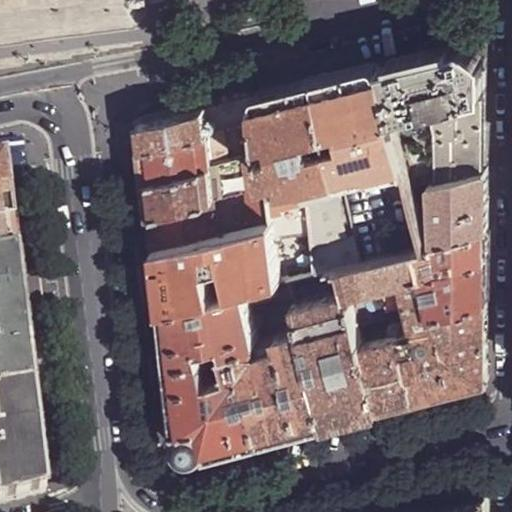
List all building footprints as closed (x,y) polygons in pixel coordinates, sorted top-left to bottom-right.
[(0,0),(0,46),(60,39),(130,31),(137,26),(144,19),(145,13),(146,6),(162,5),(163,8),(167,9),(171,7),(172,3),(171,0),(0,0)] [(402,59),(383,64),(396,112),(486,91),(486,58),(465,44),(450,48),(402,59)] [(347,73),(321,79),(343,172),(408,158),(396,112),(383,64),(347,73)] [(307,176),(308,179),(309,187),(317,268),(329,265),(362,258),(356,231),(348,233),(335,179),(339,179),(338,173),(343,172),(321,79),(289,86),(257,94),(260,120),(264,152),(269,182),(287,179),(307,176)] [(486,91),(396,112),(408,158),(415,185),(429,181),(487,169),(486,143),(486,91)] [(235,99),(219,104),(221,128),(260,120),(257,94),(235,99)] [(219,104),(206,107),(176,114),(140,122),(142,134),(143,145),(221,128),(219,104)] [(221,128),(143,145),(145,165),(147,178),(264,152),(260,120),(221,128)] [(149,197),(151,210),(269,185),(269,182),(264,152),(147,178),(149,197)] [(8,170),(7,156),(5,156),(3,157),(0,157),(0,192),(10,191),(8,170)] [(429,181),(415,185),(429,242),(434,241),(490,228),(490,191),(489,169),(487,169),(429,181)] [(269,185),(273,219),(155,245),(157,264),(162,306),(210,294),(204,274),(224,269),(229,290),(248,285),(291,275),(317,268),(309,187),(308,179),(307,176),(287,179),(269,182),(269,185)] [(155,245),(273,219),(269,185),(151,210),(153,231),(155,245)] [(12,204),(10,191),(0,192),(0,224),(14,222),(12,204)] [(15,231),(14,222),(0,224),(0,254),(18,252),(15,231)] [(490,228),(434,241),(435,243),(422,247),(427,270),(490,257),(490,241),(490,228)] [(491,300),(437,309),(427,270),(422,247),(346,265),(351,286),(381,408),(402,402),(438,393),(476,383),(491,379),(491,344),(491,300)] [(18,252),(0,254),(0,505),(44,494),(45,493),(46,492),(46,491),(46,490),(34,387),(25,309),(18,252)] [(490,274),(490,257),(427,270),(437,309),(491,300),(490,274)] [(274,293),(282,291),(283,295),(296,292),(291,275),(248,285),(252,300),(275,295),(274,293)] [(210,294),(162,306),(166,336),(169,360),(207,351),(205,343),(226,337),(228,346),(242,343),(256,339),(261,338),(252,300),(248,285),(229,290),(210,294)] [(328,421),(381,408),(351,286),(298,299),(304,325),(328,421)] [(256,339),(242,343),(265,437),(278,434),(316,424),(328,421),(304,325),(282,331),(284,340),(258,347),(256,339)] [(172,384),(178,442),(179,443),(183,450),(190,454),(198,454),(224,448),(265,437),(242,343),(228,346),(232,363),(233,367),(212,371),(211,368),(207,351),(169,360),(172,384)] [(233,367),(232,363),(211,368),(212,371),(233,367)] [(447,503),(411,511),(490,511),(490,492),(447,503)]
